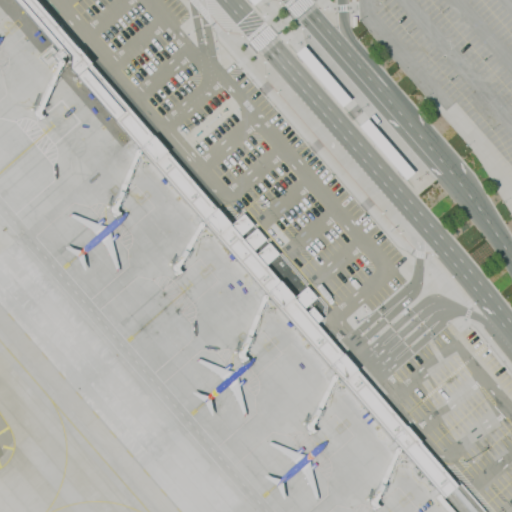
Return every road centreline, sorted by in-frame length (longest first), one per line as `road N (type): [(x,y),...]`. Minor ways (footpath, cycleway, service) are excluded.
road 1 (secondary): [(336,126),(482,297)]
road 2 (secondary): [(226,0),(336,126)]
road 3 (secondary): [(297,0),(392,110)]
